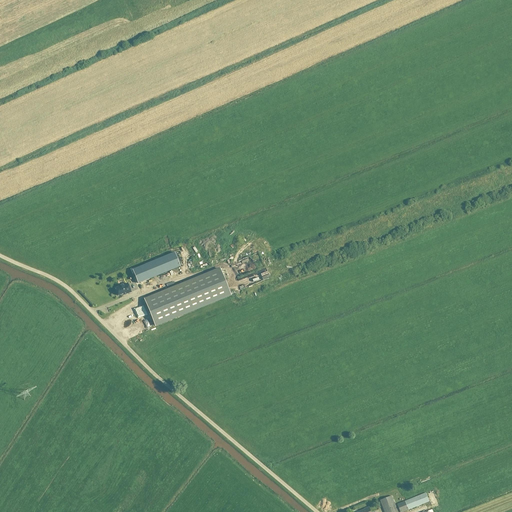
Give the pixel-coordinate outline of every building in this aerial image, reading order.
[(174,253),(133,270),(138,284),(180,267),(174,253)] [(234,272),(236,278),(243,276),(239,263),(232,265),(233,269),(231,270),(231,273),(234,272)] [(145,300),(156,326),(230,296),(219,269),(145,300)] [(74,283),(67,276),(65,278),(71,285),(74,283)] [(119,288),(115,289),(118,296),(123,294),(123,296),(131,293),(128,284),(125,285),(124,284),(118,286),(119,288)] [(140,322),(133,324),(137,333),(144,331),(140,322)] [(400,511),(405,511),(429,502),(426,493),(398,505),(400,511)] [(385,511),(397,511),(392,496),(381,500),(383,506),(385,511)]
